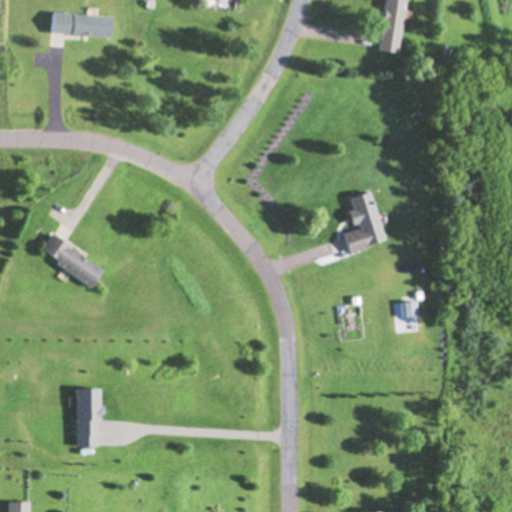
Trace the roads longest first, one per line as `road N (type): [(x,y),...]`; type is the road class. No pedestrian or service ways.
road 1 (residential): [(288,511),(287,343),(282,304),(264,264),(193,177),(167,164),(83,137),(0,133)]
road 2 (residential): [(299,0),(252,100),(193,177)]
